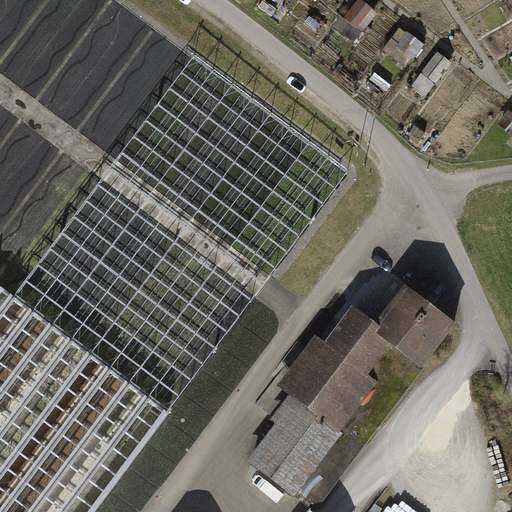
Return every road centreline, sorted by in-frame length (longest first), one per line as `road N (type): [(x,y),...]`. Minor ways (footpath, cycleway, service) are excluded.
road 1 (track): [(159,511),(393,209),(435,187),(511,176)]
road 2 (unclassified): [(511,378),(435,187),(206,0)]
